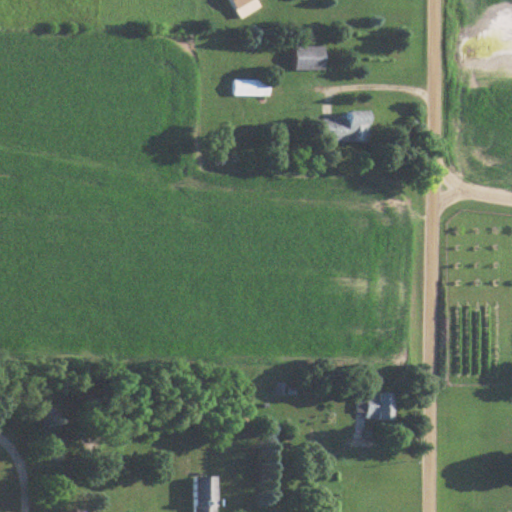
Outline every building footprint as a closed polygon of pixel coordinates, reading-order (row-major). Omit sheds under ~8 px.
[(222,0),(231,17),(253,6),(250,0),(222,0)] [(286,44),(286,68),(317,68),(317,44),(286,44)] [(226,94),(262,94),(262,76),(226,76),(226,94)] [(362,109),(335,108),(335,117),(316,117),(316,138),(362,139),(362,109)] [(387,419),(387,390),(354,390),(354,419),(387,419)] [(212,511),(212,474),(186,474),(186,511),(212,511)]
